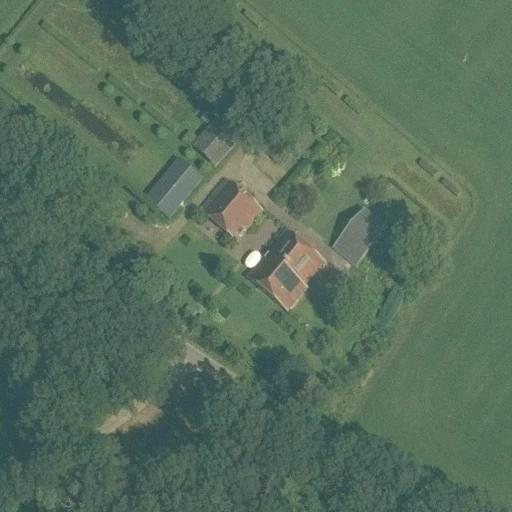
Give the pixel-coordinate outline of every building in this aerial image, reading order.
[(193,148),(216,169),(240,141),(217,121),(193,148)] [(282,139),(266,153),(280,169),(296,155),(282,139)] [(144,201),(170,222),(203,181),(178,160),(144,201)] [(202,216),(237,245),(264,213),(229,183),(202,216)] [(334,249),(357,268),(362,262),(389,232),(366,212),(339,243),(334,249)] [(248,281),(288,314),(307,290),(305,288),(324,265),(287,234),(248,281)]
